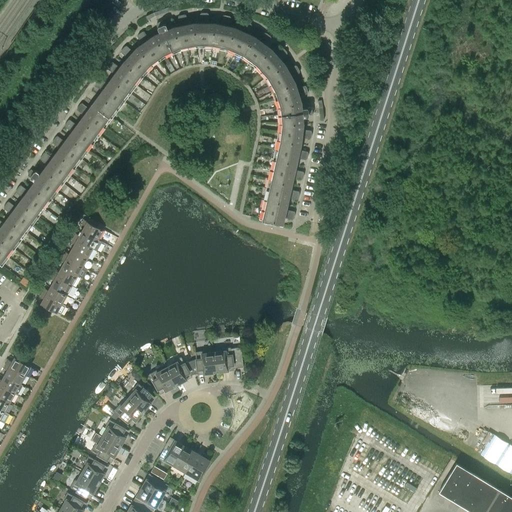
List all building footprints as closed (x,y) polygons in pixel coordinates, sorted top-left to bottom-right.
[(161,31),(165,29),(167,27),(165,24),(163,23),(162,20),(157,22),(156,24),(158,31),(161,31)] [(187,45),(195,43),(194,24),(184,26),(187,45)] [(194,24),(195,43),(204,43),(204,25),(194,24)] [(212,43),(214,25),(204,25),(204,43),(212,43)] [(214,25),(212,43),(220,45),(224,27),(214,25)] [(174,28),(179,47),(187,45),(184,26),(174,28)] [(228,47),(234,29),(224,27),(220,45),(228,47)] [(164,33),(172,50),(179,47),(174,28),(164,33)] [(234,29),(228,47),(235,50),(243,33),(234,29)] [(164,53),(172,50),(164,33),(155,37),(164,53)] [(243,54),(253,38),(243,33),(235,50),(243,54)] [(157,58),(164,53),(155,37),(146,43),(157,58)] [(253,38),(243,54),(250,59),(261,44),(253,38)] [(138,49),(151,63),(157,58),(146,43),(138,49)] [(256,64),(269,50),(261,44),(250,59),(256,64)] [(145,69),(151,63),(138,49),(131,56),(145,69)] [(269,50),(256,64),(262,70),(276,58),(269,50)] [(124,64),(139,75),(145,69),(131,56),(124,64)] [(267,76),(283,65),(276,58),(262,70),(267,76)] [(133,83),(139,75),(124,64),(118,72),(133,83)] [(283,65),(267,76),(271,83),(288,74),(283,65)] [(112,80),(127,91),(133,83),(118,72),(112,80)] [(275,90),(293,83),(288,74),(271,83),(275,90)] [(121,99),(127,91),(112,80),(106,88),(121,99)] [(293,83),(275,90),(278,98),(296,93),(293,83)] [(100,96),(115,108),(121,99),(106,88),(100,96)] [(280,106),(299,102),(296,93),(278,98),(280,106)] [(111,114),(115,108),(100,96),(95,102),(94,105),(109,116),(111,114)] [(281,114),(300,113),(299,102),(280,106),(281,114)] [(103,124),(109,116),(94,105),(88,113),(103,124)] [(308,116),(309,115),(312,114),(312,109),(311,107),(303,108),(302,110),(303,115),(304,117),(308,116)] [(82,121),(97,132),(103,124),(88,113),(82,121)] [(300,113),(281,114),(282,123),(301,123),(300,113)] [(91,140),(97,132),(82,121),(75,129),(91,140)] [(300,133),(301,123),(282,123),(281,131),(300,133)] [(69,137),(85,149),(91,140),(75,129),(69,137)] [(280,139),(298,143),(300,133),(281,131),(280,139)] [(78,157),(85,149),(69,137),(63,146),(78,157)] [(296,153),(298,143),(280,139),(278,149),(296,153)] [(57,154),(72,165),(78,157),(63,146),(57,154)] [(275,159),(294,163),(296,153),(278,149),(275,159)] [(66,173),(72,165),(57,154),(51,162),(66,173)] [(292,173),(294,163),(275,159),(273,169),(292,173)] [(45,170),(60,181),(66,173),(51,162),(45,170)] [(33,171),(32,170),(31,169),(28,173),(27,175),(33,180),(35,179),(38,175),(38,172),(35,170),(33,171)] [(271,179),(289,183),(292,173),(273,169),(271,179)] [(54,190),(60,181),(45,170),(39,178),(54,190)] [(33,187),(48,198),(54,190),(39,178),(33,187)] [(287,193),(289,183),(271,179),(269,189),(287,193)] [(42,206),(48,198),(33,187),(27,195),(42,206)] [(267,199),(285,203),(287,193),(269,189),(267,199)] [(21,203),(36,214),(42,206),(27,195),(21,203)] [(283,213),(285,203),(267,199),(264,209),(283,213)] [(30,222),(36,214),(21,203),(14,211),(30,222)] [(280,223),(283,213),(264,209),(262,219),(280,223)] [(8,219),(24,231),(30,222),(14,211),(8,219)] [(17,239),(24,231),(8,219),(2,228),(17,239)] [(84,219),(81,223),(87,226),(84,231),(98,239),(103,230),(98,227),(98,226),(90,222),(84,219)] [(0,230),(0,238),(11,247),(17,239),(2,228),(0,230)] [(102,241),(98,239),(84,231),(81,236),(76,233),(73,238),(93,249),(93,248),(97,250),(102,241)] [(0,251),(5,255),(11,247),(0,238),(0,251)] [(73,250),(87,258),(93,249),(73,238),(71,241),(76,244),(73,250)] [(63,256),(82,267),(87,258),(73,250),(71,254),(65,251),(63,256)] [(63,268),(77,276),(82,267),(63,256),(61,260),(66,263),(63,268)] [(53,274),(72,285),(77,276),(63,268),(60,273),(55,270),(53,274)] [(53,286),(67,294),(72,285),(53,274),(50,278),(56,281),(53,286)] [(43,292),(62,303),(67,294),(53,286),(50,291),(45,288),(43,292)] [(61,315),(66,305),(62,303),(43,292),(40,296),(45,299),(42,304),(43,305),(43,306),(52,311),(52,310),(61,315)] [(213,352),(216,372),(234,369),(234,368),(243,367),(241,347),(231,348),(231,347),(223,348),(222,349),(222,351),(213,352)] [(198,374),(216,372),(213,352),(205,353),(204,351),(203,350),(195,351),(196,359),(190,360),(194,374),(198,373),(198,374)] [(6,363),(25,375),(31,365),(26,363),(27,362),(25,361),(26,360),(18,356),(17,358),(14,356),(12,359),(9,357),(6,363)] [(176,384),(192,376),(191,375),(194,374),(190,360),(184,362),(181,356),(174,360),(174,361),(174,363),(166,367),(176,384)] [(4,375),(20,384),(25,375),(6,363),(3,368),(7,370),(4,375)] [(176,384),(166,367),(159,371),(158,370),(156,369),(149,373),(160,393),(176,384)] [(23,385),(20,384),(4,375),(1,379),(0,378),(0,384),(15,393),(18,394),(23,385)] [(134,391),(128,398),(143,411),(155,397),(138,383),(133,389),(133,390),(134,391)] [(0,396),(10,402),(15,393),(0,384),(0,396)] [(0,408),(4,411),(10,402),(0,396),(0,408)] [(143,411),(128,398),(122,405),(121,404),(120,404),(114,410),(131,425),(143,411)] [(0,420),(4,423),(10,414),(4,411),(0,408),(0,420)] [(103,436),(120,446),(129,430),(109,419),(105,426),(106,428),(107,428),(103,436)] [(120,446),(103,436),(98,444),(97,443),(95,443),(91,450),(111,462),(120,446)] [(172,464),(183,445),(170,437),(159,456),(172,464)] [(185,471),(196,452),(183,445),(172,464),(185,471)] [(196,452),(185,471),(199,479),(210,460),(196,452)] [(82,472),(99,482),(108,467),(88,455),(84,462),(85,464),(86,465),(82,472)] [(438,491),(472,511),(511,511),(511,496),(456,462),(438,491)] [(99,482),(82,472),(77,480),(76,479),(74,480),(70,487),(90,498),(99,482)] [(142,487),(161,498),(168,485),(149,474),(142,487)] [(161,498),(142,487),(134,500),(153,511),(161,498)] [(61,509),(66,511),(81,511),(87,503),(67,492),(63,499),(64,500),(65,501),(61,509)] [(152,511),(153,511),(134,500),(126,511),(152,511)]
